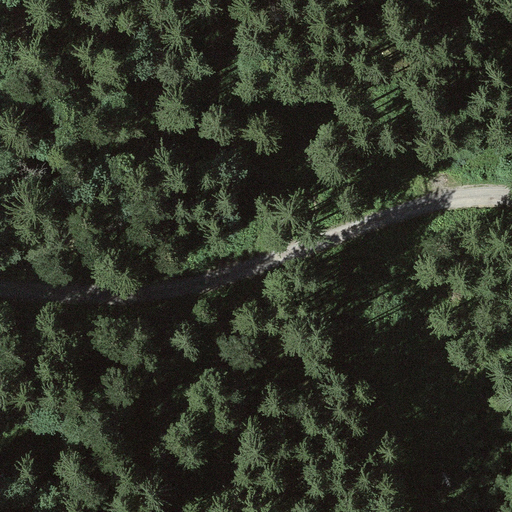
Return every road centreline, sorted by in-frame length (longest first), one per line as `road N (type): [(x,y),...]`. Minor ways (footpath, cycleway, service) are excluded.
road 1 (track): [(467,193),(31,129),(18,112),(13,0)]
road 2 (track): [(511,194),(467,193),(197,284),(87,294),(0,291)]
